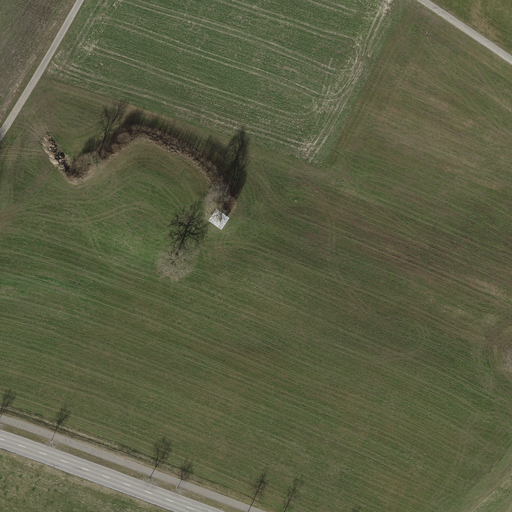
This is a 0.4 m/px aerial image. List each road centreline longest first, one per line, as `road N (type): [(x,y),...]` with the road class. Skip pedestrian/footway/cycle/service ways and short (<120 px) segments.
road 1 (tertiary): [(0,439),(199,511)]
road 2 (track): [(0,136),(80,0)]
